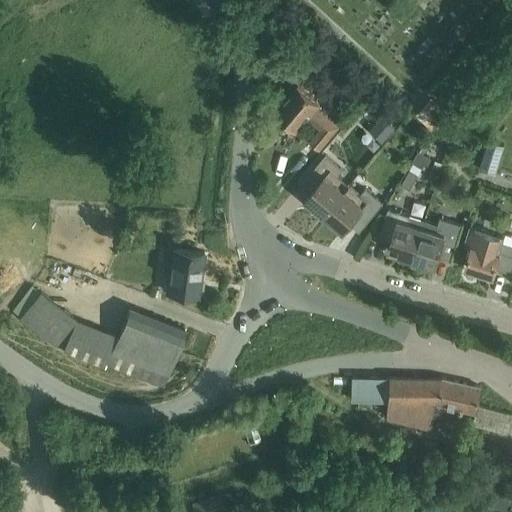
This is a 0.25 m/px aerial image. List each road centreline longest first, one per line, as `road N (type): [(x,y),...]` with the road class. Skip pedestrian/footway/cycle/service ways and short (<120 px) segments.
road 1 (tertiary): [(272,260),(238,189),(245,98),(236,50),(197,0)]
road 2 (residential): [(185,409),(310,367),(446,349)]
road 3 (residential): [(511,326),(307,261),(272,260)]
road 4 (residential): [(446,349),(307,300),(272,260)]
road 5 (tertiary): [(185,409),(111,416),(0,356)]
road 6 (tertiary): [(185,409),(263,300),(272,260)]
road 7 (unknown): [(137,414),(85,450),(76,469),(94,511)]
